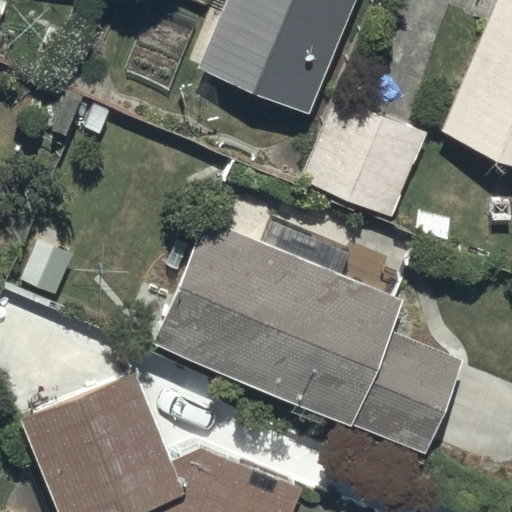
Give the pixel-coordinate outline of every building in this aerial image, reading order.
[(353,0),(224,0),(193,75),(305,120),(353,0)] [(511,0),(492,0),(435,139),(511,171),(511,0)] [(424,141),(334,99),(296,183),(386,224),(424,141)] [(201,224),(147,349),(344,430),(345,426),(421,457),(460,363),(384,332),(396,304),(385,300),(396,273),(269,221),(259,247),(201,224)] [(284,511),(293,491),(197,450),(165,465),(124,384),(16,422),(47,511),(284,511)]
